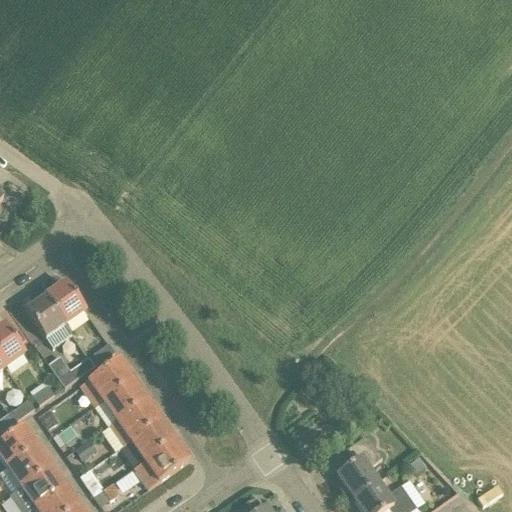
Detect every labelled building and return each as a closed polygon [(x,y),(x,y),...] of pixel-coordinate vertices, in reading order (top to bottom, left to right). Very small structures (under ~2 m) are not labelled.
[(65,288),(45,302),(65,330),(85,316),(65,288)] [(45,302),(25,316),(45,344),(65,330),(45,302)] [(0,332),(0,366),(4,372),(24,358),(4,330),(0,332)] [(107,349),(93,359),(99,368),(114,358),(107,349)] [(95,371),(88,362),(69,376),(60,361),(48,369),(64,393),(95,371)] [(133,385),(119,364),(87,387),(80,391),(94,413),(102,408),(133,385)] [(330,375),(323,381),(329,388),(336,382),(330,375)] [(511,382),(502,390),(511,403),(511,382)] [(147,406),(133,385),(102,408),(116,428),(147,406)] [(54,400),(48,390),(32,401),(39,410),(54,400)] [(511,421),(511,403),(502,390),(490,398),(508,424),(511,421)] [(508,424),(490,398),(477,407),(495,433),(508,424)] [(34,414),(27,405),(12,416),(8,419),(15,428),(34,414)] [(147,406),(116,428),(110,432),(124,452),(129,447),(161,425),(147,406)] [(464,416),(482,442),(495,433),(477,407),(464,416)] [(51,415),(40,422),(48,434),(58,427),(51,415)] [(0,423),(0,437),(15,428),(8,419),(0,423)] [(175,445),(161,425),(129,447),(143,467),(175,445)] [(38,452),(24,431),(0,447),(0,464),(6,473),(38,452)] [(70,431),(59,439),(66,449),(77,440),(70,431)] [(367,472),(381,462),(366,441),(347,454),(356,467),(336,481),(352,503),(377,486),(367,472)] [(90,445),(76,455),(83,466),(97,456),(90,445)] [(143,467),(134,473),(148,494),(189,465),(175,445),(143,467)] [(469,451),(456,460),(470,480),(483,471),(469,451)] [(38,452),(6,473),(21,495),(53,472),(38,452)] [(425,472),(418,462),(408,468),(416,479),(425,472)] [(53,472),(21,495),(11,501),(17,511),(37,511),(66,492),(53,472)] [(414,511),(399,490),(386,500),(377,486),(352,503),(358,511),(414,511)] [(113,489),(103,495),(110,506),(116,501),(117,495),(113,489)] [(77,511),(79,511),(66,492),(37,511),(77,511)]
